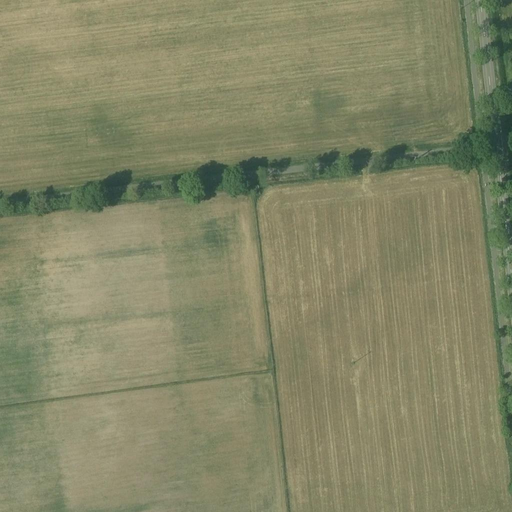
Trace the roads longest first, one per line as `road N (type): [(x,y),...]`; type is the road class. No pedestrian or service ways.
road 1 (residential): [(0,201),(495,145)]
road 2 (tertiary): [(479,0),(495,145)]
road 3 (tertiary): [(495,145),(511,283)]
